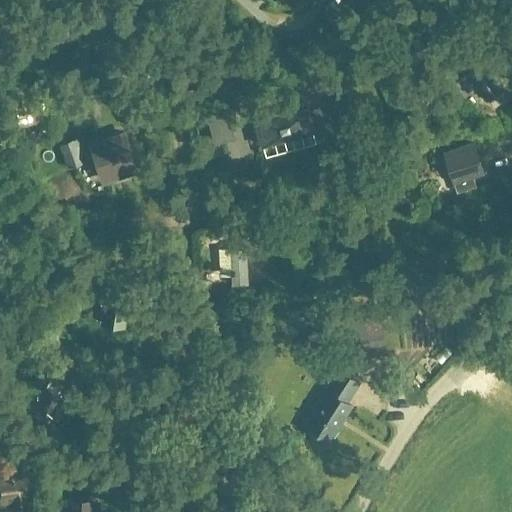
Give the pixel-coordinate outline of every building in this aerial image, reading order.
[(419,58),(456,43),(449,25),(412,40),(419,58)] [(488,52),(504,40),(496,30),(481,42),(488,52)] [(222,87),(224,57),(189,54),(186,84),(222,87)] [(269,68),(265,60),(247,67),(251,75),(269,68)] [(481,94),(483,97),(484,96),(487,101),(500,91),(489,76),(493,73),(484,60),(459,78),(469,91),(476,86),(482,93),(481,94)] [(51,79),(54,93),(72,89),(69,75),(51,79)] [(470,93),(460,80),(449,89),(460,101),(470,93)] [(307,111),(295,114),(294,108),(267,116),(269,121),(257,124),(263,144),(312,130),(307,111)] [(124,169),(137,165),(125,130),(88,142),(99,177),(108,174),(114,193),(131,188),(124,169)] [(86,162),(78,138),(60,144),(68,168),(86,162)] [(452,181),(482,172),(473,145),(443,154),(452,181)] [(228,150),(232,172),(253,168),(249,146),(228,150)] [(109,260),(147,264),(149,241),(112,237),(109,260)] [(243,248),(219,249),(221,275),(234,274),(234,283),(246,282),(243,248)] [(286,274),(270,276),(272,290),(288,288),(286,274)] [(104,302),(101,323),(123,327),(126,305),(119,304),(121,289),(103,286),(101,301),(104,302)] [(335,337),(336,358),(364,356),(362,335),(335,337)] [(86,363),(66,353),(62,360),(82,370),(86,363)] [(364,356),(336,358),(337,366),(358,379),(365,369),(364,356)] [(330,442),(353,404),(348,401),(361,381),(358,379),(337,366),(323,388),(325,389),(302,425),(330,442)] [(45,387),(25,413),(44,427),(51,418),(46,414),(64,391),(51,381),(46,388),(45,387)] [(25,472),(0,475),(0,497),(9,496),(10,503),(15,502),(16,511),(26,511),(30,511),(28,500),(30,500),(25,472)] [(96,511),(97,499),(65,497),(64,511),(96,511)]
